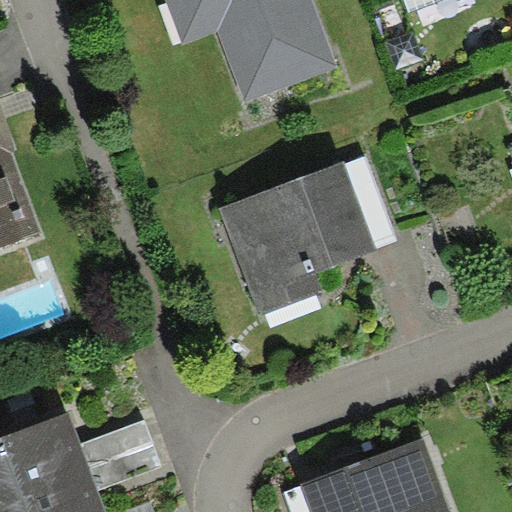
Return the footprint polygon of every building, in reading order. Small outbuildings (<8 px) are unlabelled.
[(317,65),(292,0),(159,0),(176,42),(215,27),(240,93),(317,65)] [(0,240),(30,230),(0,148),(0,240)] [(386,246),(354,160),(217,210),(249,296),(386,246)] [(104,511),(69,414),(0,439),(0,511),(104,511)] [(431,511),(407,448),(290,493),(296,511),(431,511)]
